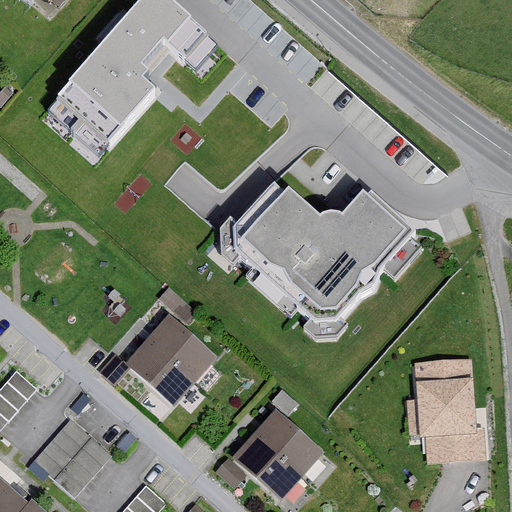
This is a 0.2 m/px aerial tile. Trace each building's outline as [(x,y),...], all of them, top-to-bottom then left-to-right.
[(44,0),(49,0),(67,14),(79,0),(32,0),(40,6),(44,0)] [(166,0),(142,0),(59,94),(108,137),(152,87),(139,76),(145,69),(138,63),(163,35),(185,53),(203,32),(166,0)] [(317,229),(271,189),(233,232),(233,264),(309,329),(332,329),(360,298),(375,290),(377,275),(413,236),(369,196),(340,227),(332,225),(324,226),(317,229)] [(220,362),(175,323),(133,371),(178,409),(220,362)] [(100,378),(114,390),(127,374),(113,362),(100,378)] [(471,364),(414,370),(425,471),(482,464),(471,364)] [(0,393),(0,436),(1,438),(38,395),(15,376),(0,393)] [(330,458),(281,418),(241,467),(290,507),(330,458)] [(109,460),(70,425),(32,468),(71,502),(109,460)] [(246,483),(226,468),(215,482),(236,497),(246,483)] [(32,509),(0,481),(0,511),(43,511),(36,505),(32,509)] [(164,511),(166,511),(142,491),(124,511),(164,511)]
